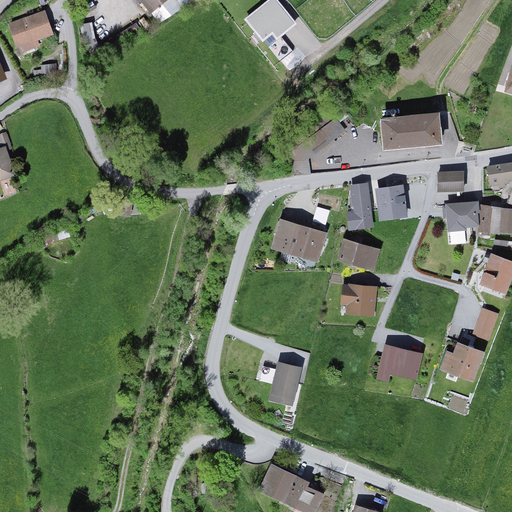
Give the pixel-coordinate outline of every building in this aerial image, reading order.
[(135,0),(148,15),(167,0),(135,0)] [(293,24),(274,0),(267,0),(248,15),(269,43),(293,24)] [(40,11),(4,23),(13,49),(49,37),(40,11)] [(91,21),(81,22),(86,51),(96,50),(91,21)] [(57,65),(43,65),(43,76),(57,75),(57,65)] [(511,68),(504,67),(497,93),(511,96),(511,68)] [(441,113),(380,119),(383,148),(444,141),(441,113)] [(345,133),(336,121),(292,153),(301,165),(345,133)] [(7,133),(0,134),(0,140),(2,149),(10,147),(7,133)] [(1,147),(0,147),(0,180),(10,177),(2,149),(1,147)] [(511,162),(487,165),(489,180),(511,177),(511,162)] [(462,171),(436,171),(436,191),(462,191),(462,171)] [(366,183),(351,185),(354,211),(347,212),(349,228),(371,226),(366,183)] [(405,184),(375,189),(380,219),(410,214),(405,184)] [(476,200),(445,203),(448,231),(466,229),(466,227),(478,226),(476,200)] [(124,201),(122,209),(140,213),(142,204),(124,201)] [(314,219),(326,223),(330,208),(318,204),(314,219)] [(481,205),(478,232),(498,233),(498,230),(500,206),(481,205)] [(511,207),(500,206),(498,230),(511,231),(511,207)] [(311,227),(277,217),(268,248),(302,257),(311,227)] [(325,231),(311,227),(302,257),(316,262),(325,231)] [(69,228),(55,233),(57,239),(71,234),(69,228)] [(345,238),(339,259),(373,269),(379,248),(345,238)] [(493,240),(493,248),(509,248),(509,240),(493,240)] [(511,260),(490,252),(479,283),(504,293),(511,272),(511,260)] [(341,286),(343,312),(374,310),(372,285),(341,286)] [(495,314),(480,309),(473,333),(488,338),(495,314)] [(455,341),(451,353),(445,351),(439,370),(470,380),(480,349),(455,341)] [(422,353),(385,345),(379,370),(417,378),(422,353)] [(298,369),(272,364),(264,398),(290,404),(298,369)] [(321,511),(330,492),(263,463),(251,492),(299,511),(321,511)]
